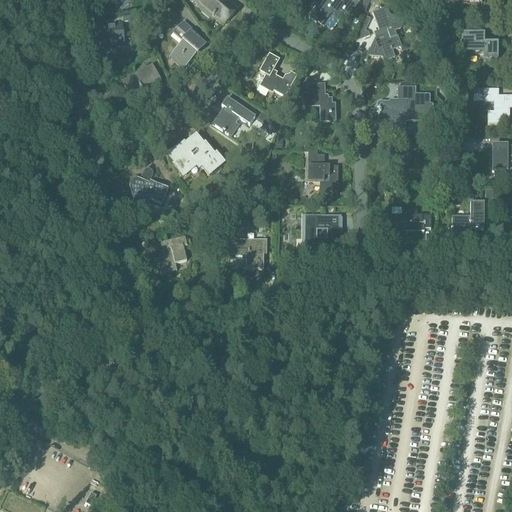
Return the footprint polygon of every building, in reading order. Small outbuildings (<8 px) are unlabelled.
[(192,0),(200,6),(198,8),(212,20),(213,18),(223,26),(236,11),(223,0),(192,0)] [(344,5),(336,0),(321,0),(308,18),(312,20),(311,21),(316,25),(317,24),(323,28),(332,16),(339,21),(342,16),(348,20),(357,7),(348,0),(344,5)] [(376,39),(372,49),(367,58),(382,59),(383,63),(387,62),(387,61),(394,59),(392,51),(400,48),(394,34),(400,32),(403,24),(389,18),(388,18),(385,12),(373,16),(381,37),(376,39)] [(122,17),(123,24),(137,22),(136,15),(122,17)] [(364,18),(362,22),(357,34),(362,36),(364,40),(369,38),(368,34),(364,33),(370,21),(364,18)] [(183,23),(176,31),(185,39),(181,43),(182,43),(168,59),(183,72),(197,56),(198,57),(206,47),(197,39),(199,36),(183,23)] [(99,29),(102,50),(116,48),(116,49),(124,48),(121,25),(113,26),(113,27),(99,29)] [(484,45),(484,36),(460,36),(460,47),(459,47),(459,50),(460,50),(460,55),(483,55),(483,61),(497,61),(497,45),(484,45)] [(284,100),(291,87),(297,78),(290,74),(289,76),(284,78),(282,82),(271,76),(279,63),(268,57),(259,74),(265,77),(259,88),(272,96),(273,93),(284,100)] [(121,84),(135,108),(147,101),(142,92),(142,91),(140,87),(148,82),(156,96),(164,91),(151,68),(121,84)] [(306,88),(307,95),(301,95),(302,109),(310,109),(310,106),(321,106),(322,124),(336,124),(335,105),(332,105),(332,100),(325,100),(324,86),(308,86),(309,88),(306,88)] [(464,103),(465,89),(456,89),(455,102),(464,103)] [(415,97),(415,90),(397,90),(397,102),(391,102),(392,105),(378,105),(378,122),(388,122),(388,125),(398,125),(398,122),(422,122),(422,115),(432,115),(432,108),(429,108),(429,97),(415,97)] [(473,105),(483,105),(494,105),(493,114),(487,114),(487,127),(509,127),(509,109),(511,109),(511,98),(502,98),(502,99),(498,100),(498,98),(496,98),(496,92),(473,92),(473,105)] [(249,127),(255,119),(226,100),(221,108),(223,110),(212,126),(222,133),(222,134),(224,135),(227,137),(239,120),(249,127)] [(261,115),(257,121),(275,134),(280,127),(261,115)] [(200,167),(208,177),(222,165),(214,155),(213,157),(203,145),(202,146),(195,139),(183,149),(182,147),(176,152),(175,151),(168,157),(174,165),(172,166),(182,178),(190,172),(187,169),(193,164),(198,169),(200,167)] [(399,169),(403,169),(403,174),(418,174),(418,167),(424,166),(424,147),(431,145),(431,140),(403,140),(403,160),(399,160),(399,169)] [(502,147),(494,147),(488,147),(488,154),(492,154),(492,174),(506,174),(506,177),(511,176),(511,148),(502,149),(502,147)] [(316,157),(316,153),(307,153),(307,184),(319,184),(319,196),(332,196),(331,196),(331,195),(337,195),(337,168),(323,168),(323,157),(316,157)] [(149,185),(137,180),(136,179),(135,179),(134,179),(133,180),(132,180),(131,181),(130,181),(130,182),(129,183),(129,184),(129,185),(129,186),(129,187),(131,194),(133,194),(133,197),(135,203),(147,200),(161,206),(168,191),(150,182),(149,185)] [(493,192),(485,192),(485,206),(493,206),(493,192)] [(483,231),(484,215),(484,205),(470,205),(470,218),(451,218),(451,236),(470,236),(470,231),(483,231)] [(416,217),(416,212),(401,212),(401,217),(387,217),(387,235),(400,235),(400,233),(423,234),(423,231),(430,231),(430,218),(416,217)] [(340,218),(306,218),(306,252),(340,252),(340,218)] [(189,241),(185,242),(184,239),(170,242),(172,249),(162,252),(164,259),(155,261),(157,269),(158,269),(160,276),(176,272),(174,266),(186,262),(182,249),(190,247),(189,241)] [(246,258),(245,273),(263,273),(263,252),(265,252),(265,243),(231,243),(231,258),(246,258)]
